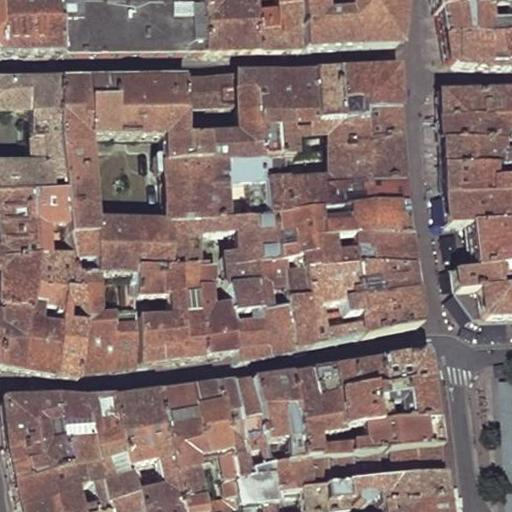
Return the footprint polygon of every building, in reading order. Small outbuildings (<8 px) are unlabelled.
[(0,0),(0,60),(28,60),(60,60),(59,26),(54,26),(50,0),(0,0)] [(131,59),(201,58),(197,0),(156,0),(156,9),(86,9),(85,0),(50,0),(54,26),(59,26),(60,60),(131,59)] [(227,58),(253,57),(252,2),(226,4),(225,0),(197,0),(201,58),(227,58)] [(251,0),(252,2),(253,57),(276,56),(299,55),(293,0),(251,0)] [(373,53),(393,52),(395,20),(396,0),(339,0),(341,18),(320,20),(318,0),(293,0),(299,55),(373,53)] [(430,18),(434,18),(496,8),(495,0),(427,0),(428,4),(430,18)] [(511,0),(495,0),(496,8),(502,8),(511,6),(511,18),(503,20),(504,36),(511,35),(511,0)] [(436,29),(438,41),(504,36),(503,20),(502,8),(496,8),(434,18),(436,29)] [(511,35),(504,36),(438,41),(440,57),(442,70),(500,73),(511,73),(511,35)] [(354,118),(391,117),(391,96),(390,74),(361,76),(332,78),(336,127),(355,125),(354,118)] [(357,155),(394,144),(393,130),(391,117),(354,118),(355,125),(336,127),(332,78),(320,79),(308,80),(312,128),(323,128),(324,156),(357,155)] [(312,128),(308,80),(286,82),(238,81),(208,83),(197,83),(178,84),(178,115),(232,111),(233,140),(202,143),(202,140),(182,141),(182,144),(198,143),(199,166),(256,163),(291,160),(291,159),(290,133),(303,132),(303,130),(312,128)] [(0,197),(29,197),(60,196),(56,84),(0,84),(0,197)] [(178,144),(177,133),(177,120),(178,115),(178,84),(117,84),(56,84),(60,196),(66,242),(68,258),(72,277),(99,278),(132,278),(132,272),(165,272),(164,228),(186,227),(227,224),(259,221),(256,163),(199,166),(198,143),(182,144),(178,144)] [(433,113),(432,124),(488,122),(511,121),(511,95),(433,97),(433,113)] [(433,135),(433,149),(493,150),(497,150),(496,143),(489,143),(488,122),(432,124),(433,135)] [(316,193),(399,187),(397,168),(394,144),(357,155),(324,156),(305,157),(291,159),(291,160),(256,163),(259,221),(270,220),(313,217),(318,217),(316,193)] [(434,171),(511,172),(511,161),(493,162),(493,150),(433,149),(433,161),(434,171)] [(434,188),(434,203),(495,201),(511,200),(511,172),(434,171),(434,188)] [(336,216),(400,210),(400,198),(399,187),(316,193),(318,217),(336,216)] [(66,242),(60,196),(29,197),(32,228),(57,228),(58,242),(66,242)] [(34,260),(33,242),(32,228),(29,197),(0,197),(0,371),(21,375),(33,290),(34,260)] [(448,231),(462,230),(497,228),(495,201),(434,203),(439,231),(444,231),(448,231)] [(338,244),(403,240),(402,226),(400,210),(336,216),(337,231),(333,231),(333,236),(337,235),(338,244)] [(315,233),(313,217),(270,220),(274,266),(279,265),(289,264),(307,261),(305,246),(316,245),(315,233)] [(217,258),(222,292),(249,288),(252,268),(274,266),(270,220),(259,221),(227,224),(229,256),(217,258)] [(187,272),(193,361),(212,359),(231,356),(227,331),(226,321),(224,308),(208,310),(205,294),(208,292),(203,262),(199,258),(191,259),(186,227),(164,228),(165,272),(170,272),(187,272)] [(462,230),(464,241),(466,263),(467,273),(511,269),(511,227),(497,228),(462,230)] [(333,231),(315,233),(316,245),(338,244),(337,235),(333,236),(333,231)] [(343,274),(408,272),(407,262),(403,240),(338,244),(316,245),(305,246),(307,261),(289,264),(290,269),(280,271),(281,276),(297,276),(343,274)] [(72,277),(68,258),(42,259),(40,241),(33,242),(34,260),(33,290),(60,293),(75,294),(72,277)] [(252,268),(249,288),(255,316),(256,326),(262,359),(274,356),(298,351),(311,348),(297,276),(281,276),(280,271),(279,265),(274,266),(252,268)] [(471,295),(511,293),(511,269),(467,273),(449,274),(450,285),(451,296),(471,295)] [(129,323),(128,370),(140,369),(163,366),(174,364),(170,272),(165,272),(132,272),(132,278),(130,296),(130,304),(159,304),(157,323),(129,323)] [(187,272),(170,272),(174,364),(183,363),(193,361),(187,272)] [(349,303),(411,296),(410,283),(408,272),(343,274),(349,303)] [(339,305),(349,303),(343,274),(297,276),(311,348),(346,341),(342,319),(341,314),(319,318),(318,309),(339,305)] [(99,278),(72,277),(75,294),(81,326),(75,378),(101,374),(128,370),(129,323),(130,304),(130,296),(123,295),(120,318),(102,316),(99,278)] [(243,318),(255,316),(249,288),(222,292),(224,308),(226,321),(243,318)] [(60,293),(33,290),(21,375),(29,377),(53,381),(58,324),(60,293)] [(511,293),(471,295),(474,322),(479,325),(479,326),(482,326),(510,325),(511,324),(511,293)] [(474,322),(471,295),(451,296),(460,310),(469,323),(474,322)] [(357,339),(416,329),(414,312),(411,296),(349,303),(352,318),(357,339)] [(352,318),(349,303),(339,305),(341,314),(342,319),(352,318)] [(256,326),(255,316),(243,318),(244,328),(256,326)] [(81,326),(58,324),(53,381),(64,383),(75,384),(75,378),(81,326)] [(227,331),(231,356),(232,365),(247,362),(262,359),(256,326),(244,328),(227,331)] [(378,389),(425,383),(424,370),(423,361),(420,358),(397,362),(374,365),(378,389)] [(346,369),(317,374),(321,405),(372,397),(375,433),(430,426),(428,404),(425,383),(378,389),(374,365),(346,369)] [(362,460),(436,454),(438,454),(435,440),(433,427),(430,426),(375,433),(372,397),(321,405),(317,374),(298,376),(278,379),(290,467),(302,465),(300,440),(358,435),(360,446),(356,446),(357,454),(361,454),(362,460)] [(290,467),(278,379),(264,381),(248,383),(261,449),(279,448),(281,467),(290,467)] [(261,449),(248,383),(229,386),(212,388),(233,484),(250,480),(248,470),(245,456),(248,455),(248,448),(251,448),(254,469),(265,469),(263,462),(261,449)] [(239,511),(233,484),(212,388),(183,393),(156,396),(177,511),(239,511)] [(177,511),(156,396),(134,400),(109,403),(122,465),(126,484),(130,504),(131,511),(177,511)] [(69,475),(55,403),(24,402),(1,401),(0,404),(0,410),(4,452),(9,471),(13,486),(69,475)] [(122,465),(109,403),(109,401),(94,402),(78,404),(93,471),(98,490),(102,509),(130,504),(126,484),(109,488),(105,469),(122,465)] [(93,471),(78,404),(65,403),(55,403),(69,475),(93,471)] [(297,498),(440,482),(439,474),(438,468),(436,454),(362,460),(352,461),(351,458),(346,458),(345,454),(340,455),(340,462),(302,465),(290,467),(281,467),(275,468),(265,469),(254,469),(248,470),(250,480),(233,484),(239,511),(261,511),(265,511),(278,511),(277,500),(297,498)] [(102,509),(98,490),(93,471),(69,475),(13,486),(17,505),(19,511),(52,504),(54,511),(99,511),(99,510),(102,509)] [(389,511),(442,506),(441,496),(440,482),(297,498),(299,511),(389,511)]
